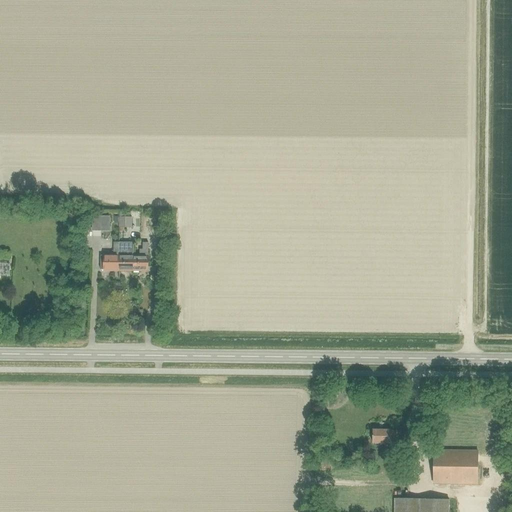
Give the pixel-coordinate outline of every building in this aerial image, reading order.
[(119,228),(132,227),(132,217),(119,217),(119,228)] [(162,231),(163,217),(154,217),(154,231),(162,231)] [(109,233),(109,218),(91,218),(91,233),(109,233)] [(119,271),(119,243),(113,243),(113,250),(114,250),(114,256),(105,256),(104,256),(100,256),(100,270),(104,270),(104,271),(119,271)] [(133,243),(126,243),(119,243),(119,271),(133,271),(133,256),(133,243)] [(133,271),(147,271),(147,272),(148,272),(148,256),(148,243),(143,243),(143,249),(139,250),(139,256),(133,256),(133,271)] [(397,440),(397,431),(391,431),(391,430),(373,430),(372,443),(391,444),(391,440),(397,440)] [(477,485),(478,452),(434,451),(433,484),(477,485)] [(448,511),(449,500),(394,499),(394,511),(448,511)]
